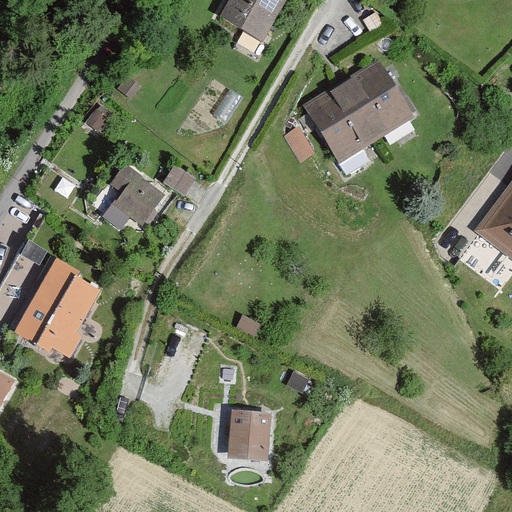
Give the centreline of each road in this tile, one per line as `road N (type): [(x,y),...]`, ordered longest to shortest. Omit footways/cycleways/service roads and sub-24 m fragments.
road 1 (residential): [(332,0),(164,272),(128,390)]
road 2 (residential): [(132,0),(0,211)]
